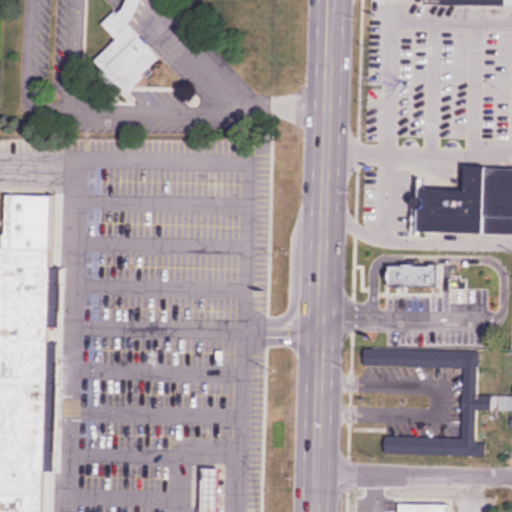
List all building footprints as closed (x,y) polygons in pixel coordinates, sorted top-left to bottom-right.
[(131,27),(141,0),(127,0),(123,13),(116,10),(102,24),(117,39),(97,58),(94,65),(119,91),(124,93),(161,57),(131,27)] [(421,189),(420,232),(511,233),(511,168),(467,168),(467,189),(421,189)] [(0,511),(0,244),(3,245),(4,193),(51,194),(44,456),(42,511),(0,511)] [(386,255),(386,287),(437,287),(437,255),(386,255)] [(479,350),(364,349),(364,366),(464,367),(463,437),(386,436),(385,454),(486,455),(486,442),(476,442),(477,409),(511,410),(511,395),(479,394),(479,350)] [(203,468),(201,511),(217,511),(219,468),(203,468)] [(396,511),(397,494),(451,495),(451,511),(396,511)]
